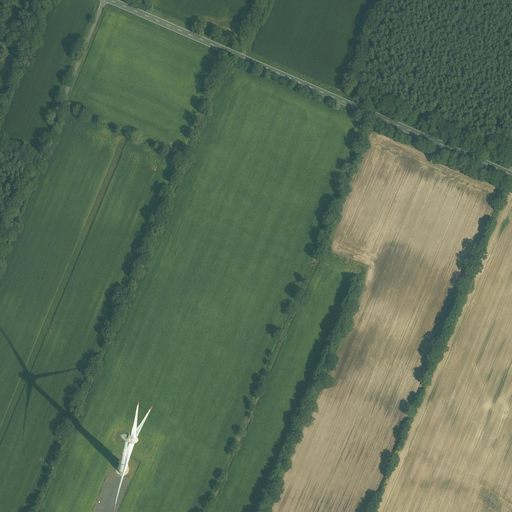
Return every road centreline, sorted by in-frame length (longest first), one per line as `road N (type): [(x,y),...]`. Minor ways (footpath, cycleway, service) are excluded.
road 1 (secondary): [(107,0),(511,175)]
road 2 (unclassified): [(0,251),(104,0)]
